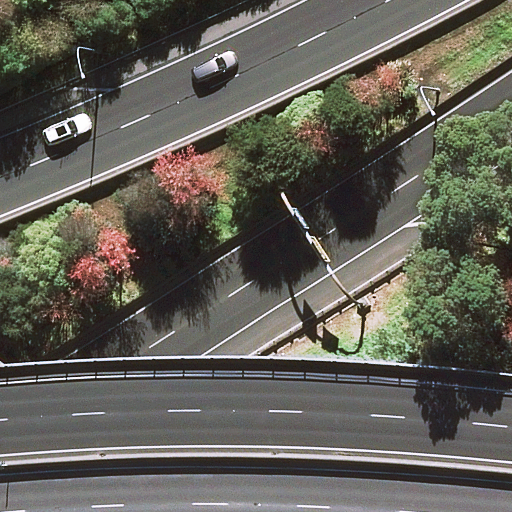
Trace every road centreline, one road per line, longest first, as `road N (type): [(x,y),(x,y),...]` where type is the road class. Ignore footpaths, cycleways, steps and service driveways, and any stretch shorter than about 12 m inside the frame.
road 1 (trunk): [(511,114),(159,338),(0,426)]
road 2 (trunk): [(0,426),(264,412),(511,428)]
road 3 (trunk): [(0,179),(393,0)]
road 4 (trunk): [(397,511),(70,511)]
